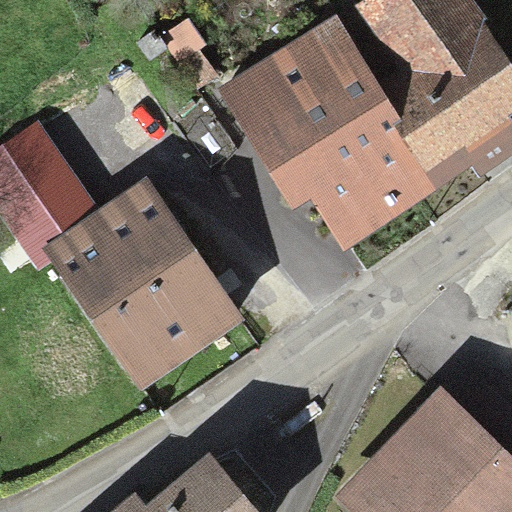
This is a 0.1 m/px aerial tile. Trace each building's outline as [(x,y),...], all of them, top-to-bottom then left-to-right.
[(511,127),(511,50),(478,0),(376,0),(369,5),(419,79),(392,97),(443,173),(511,127)] [(443,173),(392,97),(336,14),(223,90),(297,200),(314,189),(346,237),(443,173)] [(146,181),(48,249),(146,391),(244,323),(146,181)] [(511,511),(511,423),(465,380),(352,502),(363,511),(511,511)] [(126,511),(260,511),(214,459),(157,509),(145,495),(126,511)]
